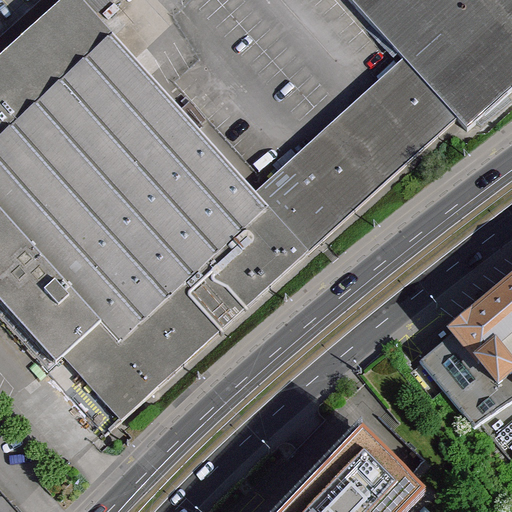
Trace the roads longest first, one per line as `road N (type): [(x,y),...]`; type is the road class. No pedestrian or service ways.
road 1 (primary): [(511,162),(277,350),(107,511)]
road 2 (primary): [(176,511),(289,403),(511,223)]
